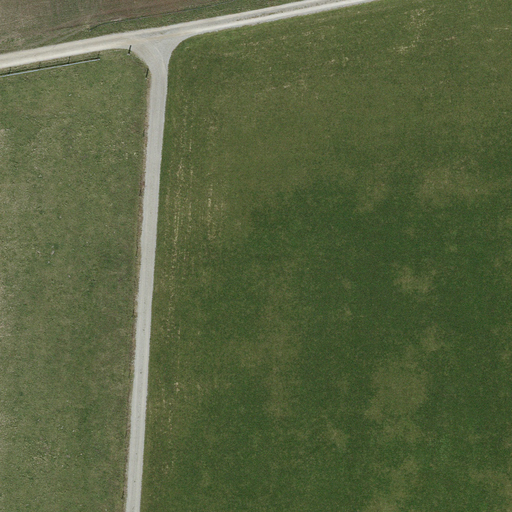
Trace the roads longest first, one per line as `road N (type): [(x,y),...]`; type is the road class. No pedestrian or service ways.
road 1 (track): [(134,511),(160,31)]
road 2 (track): [(336,0),(0,61)]
